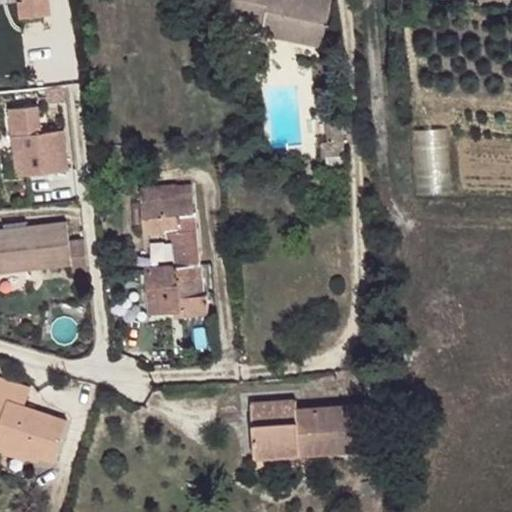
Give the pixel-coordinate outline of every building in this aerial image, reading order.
[(51,16),(48,0),(24,0),(24,2),(19,3),(21,20),(51,16)] [(230,0),(228,12),(262,19),(259,33),(321,45),(329,0),(230,0)] [(329,142),(342,140),(340,117),(327,118),(329,142)] [(70,169),(65,128),(13,135),(15,151),(26,149),(29,174),(70,169)] [(342,140),(329,142),(321,142),(322,156),(343,154),(342,140)] [(175,237),(177,265),(200,263),(197,221),(195,221),(192,184),(177,186),(177,184),(139,187),(141,202),(133,202),(135,224),(143,223),(144,233),(168,230),(169,238),(175,237)] [(73,271),(88,269),(84,239),(70,240),(67,221),(28,226),(27,221),(4,223),(4,228),(0,228),(0,272),(72,264),(73,271)] [(200,263),(177,265),(145,268),(147,287),(159,286),(162,312),(181,311),(181,315),(209,312),(207,293),(203,293),(200,263)] [(149,314),(162,312),(159,286),(147,287),(149,314)] [(0,442),(28,452),(54,461),(68,420),(25,406),(30,388),(0,378),(0,442)] [(313,454),(367,450),(364,405),(297,409),(296,400),(250,403),(254,457),(300,454),(299,442),(312,441),(313,454)] [(299,442),(300,454),(313,454),(312,441),(299,442)] [(28,452),(0,442),(0,450),(26,459),(28,452)]
